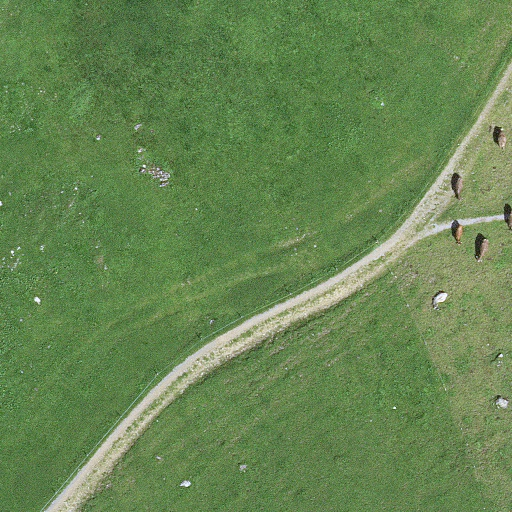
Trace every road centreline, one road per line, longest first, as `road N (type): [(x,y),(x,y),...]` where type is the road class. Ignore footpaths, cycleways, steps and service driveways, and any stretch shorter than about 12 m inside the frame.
road 1 (track): [(59,511),(179,379),(363,271),(418,222)]
road 2 (track): [(418,222),(511,82)]
